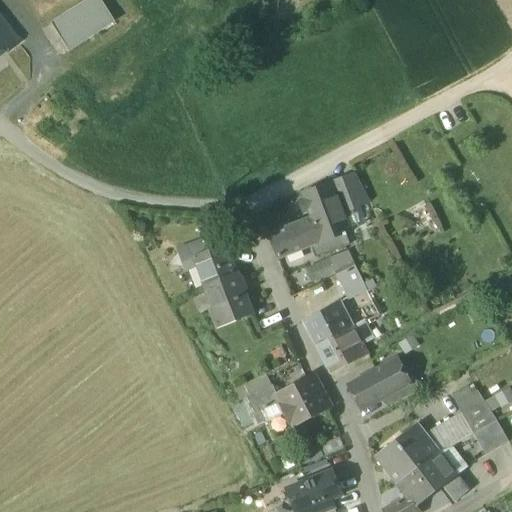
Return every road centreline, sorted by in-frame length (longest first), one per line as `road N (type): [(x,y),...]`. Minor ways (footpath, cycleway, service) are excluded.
road 1 (residential): [(374,511),(358,452),(240,209)]
road 2 (unclassified): [(240,209),(511,68)]
road 3 (unclassified): [(0,130),(71,186),(157,207),(240,209)]
